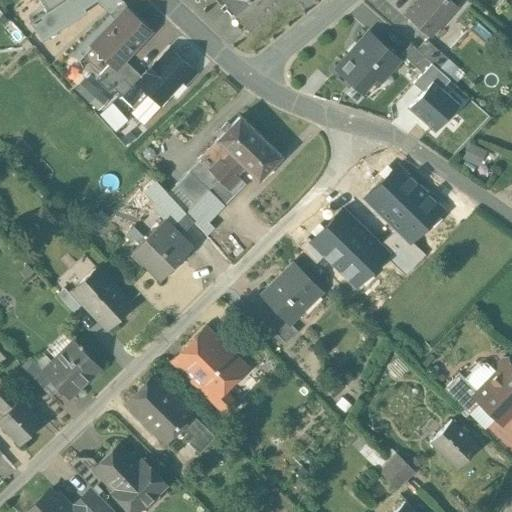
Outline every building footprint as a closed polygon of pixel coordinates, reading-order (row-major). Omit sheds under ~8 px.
[(67,0),(66,1),(46,12),(30,22),(43,41),(86,12),(84,9),(97,0),(67,0)] [(38,0),(46,12),(66,1),(67,0),(38,0)] [(223,0),(248,30),(284,0),(223,0)] [(447,0),(421,0),(406,16),(429,37),(456,8),(447,0)] [(129,10),(118,22),(117,21),(104,34),(103,34),(94,43),(99,47),(99,48),(99,56),(107,55),(108,56),(112,60),(119,66),(124,60),(151,31),(129,10)] [(370,32),(336,69),(365,96),(367,94),(362,89),(374,76),(379,81),(399,59),(370,32)] [(449,60),(426,40),(418,50),(417,50),(432,63),(439,70),(440,70),(449,60)] [(418,50),(411,44),(402,54),(423,73),(432,63),(417,50),(418,50)] [(142,76),(129,90),(141,102),(135,108),(131,113),(143,124),(166,99),(166,100),(172,94),(176,98),(187,87),(185,86),(196,73),(169,47),(142,76)] [(112,60),(95,79),(109,93),(114,88),(133,68),(124,60),(119,66),(112,60)] [(458,68),(449,60),(440,70),(449,78),(458,68)] [(422,73),(413,83),(422,91),(432,79),(442,88),(449,79),(431,63),(422,74),(422,73)] [(133,68),(114,88),(135,108),(141,102),(129,90),(142,76),(133,68)] [(432,80),(408,107),(436,130),(459,104),(442,89),(432,80)] [(107,99),(89,82),(79,92),(97,109),(107,99)] [(112,101),(99,113),(116,130),(128,117),(112,101)] [(240,116),(197,159),(199,161),(218,179),(260,136),(240,116)] [(260,136),(218,179),(229,189),(240,179),(236,175),(244,167),(258,180),(281,156),(260,136)] [(481,162),(485,148),(466,144),(463,158),(481,162)] [(218,179),(199,161),(175,185),(194,204),(208,190),(218,179)] [(443,219),(437,213),(440,209),(396,166),(366,197),(397,227),(379,246),(341,209),(311,240),(308,237),(299,246),(316,262),(324,254),(356,285),(360,280),(365,285),(374,277),(369,272),(386,255),(406,275),(425,255),(410,239),(427,221),(435,228),(443,219)] [(229,189),(218,179),(208,190),(224,205),(235,194),(229,189)] [(189,216),(172,198),(161,209),(167,215),(163,220),(173,230),(178,226),(189,216)] [(163,220),(132,250),(133,251),(134,251),(160,278),(190,248),(173,230),(163,220)] [(134,225),(123,234),(134,247),(145,237),(134,225)] [(293,263),(260,295),(274,309),(289,324),(322,292),(293,263)] [(131,306),(95,267),(71,289),(107,329),(131,306)] [(80,305),(64,287),(55,295),(71,313),(80,305)] [(289,324),(274,309),(263,320),(285,342),(296,331),(289,324)] [(247,367),(206,326),(172,361),(213,402),(247,367)] [(43,370),(42,371),(51,380),(68,397),(99,367),(74,341),(43,370)] [(478,391),(473,396),(479,403),(501,423),(511,412),(511,359),(510,357),(503,357),(498,362),(498,369),(498,370),(478,391)] [(43,370),(34,361),(24,370),(42,388),(51,380),(42,371),(43,370)] [(478,391),(459,372),(443,388),(469,413),(479,403),(473,396),(478,391)] [(190,414),(153,378),(127,404),(165,441),(180,425),(190,414)] [(41,424),(18,399),(18,400),(0,381),(0,410),(3,414),(0,417),(0,426),(19,445),(41,424)] [(214,437),(190,414),(180,425),(194,438),(189,443),(199,453),(214,437)] [(478,446),(451,419),(429,441),(456,468),(478,446)] [(118,445),(93,468),(115,492),(113,494),(131,511),(134,511),(141,506),(143,508),(146,508),(156,498),(156,494),(155,493),(165,483),(146,464),(140,469),(118,445)] [(414,471),(397,454),(388,463),(405,480),(414,471)] [(405,480),(388,463),(379,472),(396,489),(405,480)] [(114,511),(91,488),(73,505),(79,511),(114,511)] [(48,490),(25,511),(70,511),(65,507),(67,505),(58,496),(56,498),(48,490)] [(414,511),(404,501),(393,511),(414,511)]
